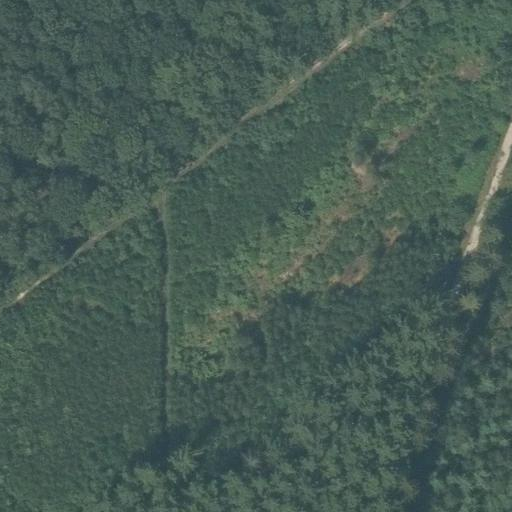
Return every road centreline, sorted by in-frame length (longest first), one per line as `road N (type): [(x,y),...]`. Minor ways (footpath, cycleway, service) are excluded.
road 1 (track): [(385,511),(409,409),(511,131)]
road 2 (unknown): [(406,511),(425,427),(479,304),(511,202)]
road 3 (track): [(165,178),(72,89),(21,0)]
